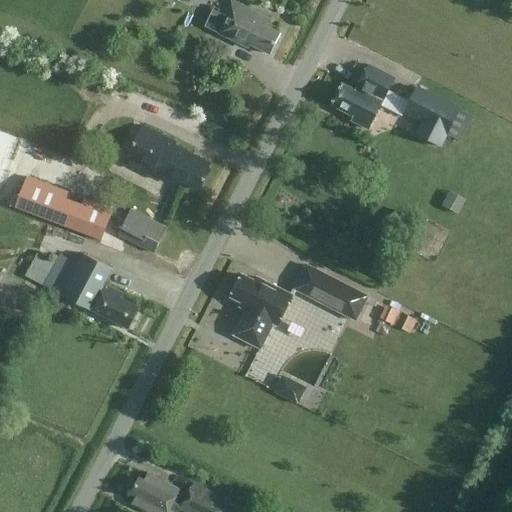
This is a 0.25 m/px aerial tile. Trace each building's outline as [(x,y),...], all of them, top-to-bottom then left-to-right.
[(220,30),(218,33),(248,48),(249,44),(270,54),(280,34),(265,27),(269,19),(230,0),(223,14),(229,17),(222,31),(220,30)] [(354,91),(342,84),(331,105),(353,116),(351,120),(368,129),(394,79),(368,65),(354,91)] [(415,136),(440,149),(461,109),(417,87),(403,114),(421,124),(415,136)] [(178,180),(199,191),(209,170),(207,169),(210,164),(174,146),(175,143),(143,127),(126,162),(157,178),(159,175),(176,184),(178,180)] [(73,230),(82,207),(64,200),(67,192),(29,177),(17,209),(73,230)] [(459,214),(466,200),(450,190),(442,205),(459,214)] [(396,226),(406,218),(398,209),(388,217),(396,226)] [(153,253),(166,228),(130,210),(117,235),(153,253)] [(37,253),(25,276),(44,286),(56,263),(37,253)] [(56,263),(44,286),(60,295),(90,310),(127,329),(138,308),(120,299),(123,294),(104,284),(112,268),(82,253),(77,263),(60,254),(56,263)] [(257,281),(244,274),(232,297),(244,303),(242,307),(247,309),(234,334),(261,348),(274,323),(278,325),(293,295),(259,277),(257,281)] [(345,285),(333,309),(356,320),(368,296),(358,291),(345,285)] [(386,306),(380,319),(394,326),(395,326),(401,313),(386,306)] [(298,404),(306,388),(282,375),(274,392),(298,404)] [(193,483),(186,497),(178,493),(180,490),(148,473),(144,480),(140,478),(131,494),(136,497),(132,504),(147,511),(168,511),(170,509),(176,511),(179,511),(181,509),(186,511),(224,511),(229,502),(193,483)]
